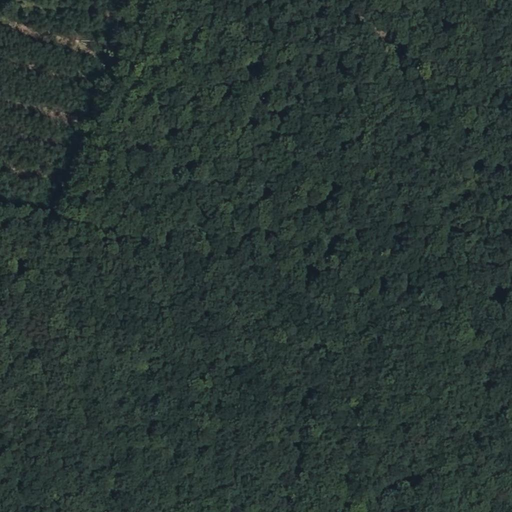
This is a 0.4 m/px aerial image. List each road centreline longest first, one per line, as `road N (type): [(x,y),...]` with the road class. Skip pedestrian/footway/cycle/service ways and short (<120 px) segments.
road 1 (track): [(511,342),(51,224)]
road 2 (track): [(51,224),(127,0)]
